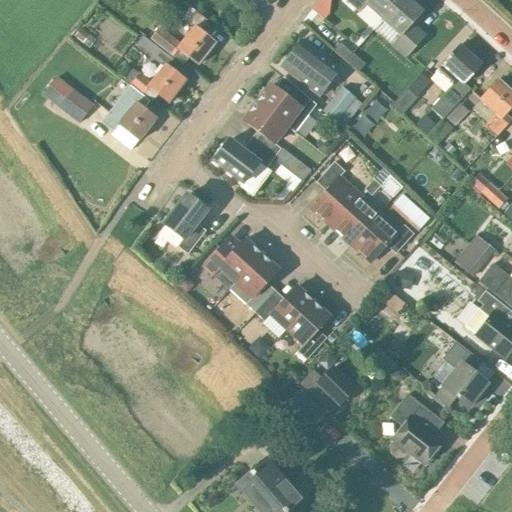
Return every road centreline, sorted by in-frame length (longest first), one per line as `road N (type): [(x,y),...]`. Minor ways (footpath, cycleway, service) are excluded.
road 1 (secondary): [(146,511),(0,338)]
road 2 (residential): [(347,287),(272,221),(245,215),(175,159)]
road 3 (residential): [(175,159),(299,0)]
road 4 (residential): [(434,511),(511,414)]
